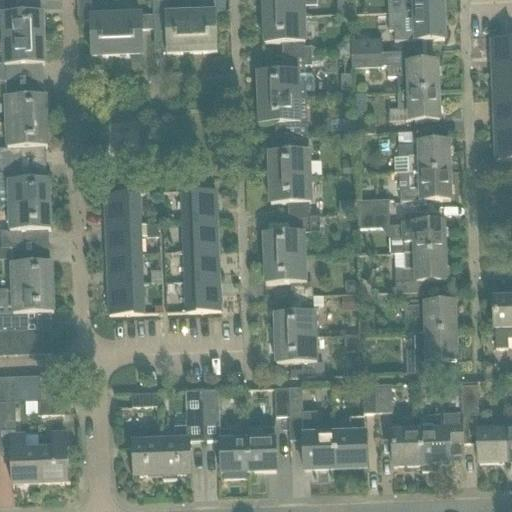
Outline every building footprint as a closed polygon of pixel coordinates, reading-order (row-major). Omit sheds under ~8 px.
[(2,18),(3,43),(44,42),(43,16),(17,17),(17,0),(3,1),(3,18),(2,18)] [(100,11),(92,12),(91,0),(78,0),(80,25),(91,24),(92,59),(124,58),(122,18),(100,19),(100,11)] [(305,20),(303,0),(263,0),(264,21),(305,20)] [(393,0),(393,1),(388,1),(389,16),(403,16),(443,14),(442,0),(393,0)] [(190,16),(166,16),(165,9),(162,2),(153,2),(153,18),(154,32),(165,32),(166,57),(192,56),(190,16)] [(192,56),(217,55),(215,3),(203,3),(203,15),(190,16),(192,56)] [(403,16),(389,16),(389,34),(394,34),(394,44),(424,43),(444,43),(443,14),(403,16)] [(142,18),(122,18),(124,58),(143,57),(142,32),(154,32),(153,18),(142,18)] [(290,46),(290,60),(312,59),(312,50),(304,51),(304,46),(305,45),(305,20),(264,21),(265,47),(290,46)] [(511,41),(491,42),(492,73),(511,72),(511,41)] [(44,67),(44,42),(3,43),(4,67),(0,67),(0,84),(20,84),(20,68),(44,67)] [(367,43),(368,56),(382,56),(381,43),(367,43)] [(382,56),(368,56),(351,57),(352,72),(383,70),(382,57),(382,56)] [(397,96),(438,95),(437,67),(404,68),(404,56),(382,57),(383,70),(386,70),(387,81),(396,81),(397,96)] [(258,76),(259,102),(307,100),(307,95),(314,94),(314,80),(312,78),(298,78),(298,74),(305,74),(305,69),(312,69),(312,59),(290,60),(282,60),(283,75),(258,76)] [(511,101),(511,72),(492,73),(493,103),(511,101)] [(0,101),(6,101),(6,126),(47,125),(46,99),(21,100),(20,84),(0,84),(0,101)] [(439,123),(438,95),(397,96),(397,113),(388,113),(389,125),(439,123)] [(307,124),(307,100),(299,100),(259,102),(260,127),(285,126),(285,141),(293,141),(308,141),(307,124)] [(511,101),(493,103),(494,133),(511,131),(511,101)] [(135,155),(134,116),(107,117),(108,156),(135,155)] [(355,121),(355,135),(355,138),(375,137),(375,125),(367,126),(367,119),(355,120),(355,121)] [(354,138),(353,122),(326,123),(327,139),(354,138)] [(48,150),(47,125),(6,126),(7,152),(0,151),(0,168),(23,167),(23,151),(48,150)] [(511,162),(511,131),(494,133),(495,163),(511,162)] [(311,180),(310,154),(308,154),(308,141),(293,141),(294,155),(269,156),(270,181),(311,180)] [(398,149),(398,161),(395,161),(396,177),(408,177),(449,175),(448,147),(398,149)] [(0,208),(9,208),(9,210),(50,208),(49,183),(24,184),(23,167),(0,168),(0,208)] [(351,167),(342,168),(343,177),(352,176),(351,167)] [(450,203),(449,175),(408,177),(409,193),(401,193),(401,205),(450,203)] [(311,205),(311,180),(270,181),(271,207),(296,206),(296,220),(310,220),(310,205),(311,205)] [(182,195),(183,226),(218,225),(216,194),(182,195)] [(105,198),(106,229),(140,227),(139,197),(105,198)] [(357,218),(388,217),(388,203),(356,204),(357,218)] [(51,234),(50,208),(9,210),(10,234),(0,234),(0,237),(0,248),(0,251),(27,250),(26,235),(51,234)] [(357,218),(358,232),(389,231),(388,217),(357,218)] [(264,237),(265,262),(304,261),(303,236),(320,236),(320,220),(310,220),(296,220),(288,220),(289,235),(264,237)] [(219,254),(218,225),(183,226),(184,250),(184,256),(219,254)] [(141,257),(140,227),(106,229),(107,259),(141,257)] [(404,257),(444,255),(443,227),(393,229),(393,242),(404,241),(404,257)] [(53,291),(52,265),(27,266),(27,250),(12,251),(13,268),(12,268),(12,269),(10,270),(10,291),(12,291),(12,292),(53,291)] [(184,256),(185,286),(220,284),(219,254),(184,256)] [(445,284),(444,255),(404,257),(405,273),(395,274),(396,298),(422,296),(422,285),(445,284)] [(142,287),(141,257),(107,259),(108,288),(142,287)] [(305,286),(304,261),(265,262),(266,287),(291,287),(291,302),(299,301),(314,300),(313,286),(305,286)] [(221,315),(220,284),(185,286),(187,316),(221,315)] [(144,318),(142,287),(108,288),(109,319),(144,318)] [(26,333),(29,333),(28,317),(54,316),(53,291),(12,292),(13,317),(0,316),(0,334),(3,335),(15,334),(26,333)] [(314,310),(314,300),(299,301),(300,315),(275,316),(276,342),(316,340),(315,314),(314,315),(314,310)] [(508,343),(511,343),(511,301),(494,302),(496,352),(508,352),(508,343)] [(415,337),(455,335),(454,307),(404,309),(404,322),(414,322),(415,337)] [(39,357),(51,357),(51,332),(38,333),(39,357)] [(26,333),(15,334),(16,358),(27,357),(26,333)] [(27,357),(39,357),(38,333),(29,333),(26,333),(27,357)] [(4,358),(16,358),(15,334),(3,335),(4,358)] [(456,364),(455,335),(415,337),(415,353),(406,353),(406,366),(456,364)] [(317,366),(316,340),(276,342),(277,367),(302,367),(302,381),(316,381),(316,366),(317,366)] [(496,383),(495,370),(485,370),(486,383),(496,383)] [(51,381),(52,405),(63,404),(63,380),(51,381)] [(29,406),(38,405),(41,405),(39,381),(28,382),(29,406)] [(39,381),(41,405),(52,405),(51,381),(39,381)] [(6,407),(15,406),(18,406),(17,382),(5,382),(6,407)] [(29,406),(28,382),(17,382),(18,406),(29,406)] [(375,389),(376,417),(393,417),(391,388),(375,389)] [(363,389),(364,418),(376,417),(375,389),(363,389)] [(479,434),(477,390),(462,390),(463,418),(464,448),(479,447),(479,467),(508,466),(507,433),(479,434)] [(275,393),(276,421),(289,420),(288,392),(275,393)] [(288,392),(289,420),(302,420),(303,420),(303,416),(302,392),(288,392)] [(175,447),(161,447),(162,479),(163,479),(163,484),(177,483),(177,478),(190,478),(188,446),(188,445),(204,444),(203,423),(202,395),(186,396),(186,424),(186,430),(174,430),(175,447)] [(218,395),(202,395),(203,423),(219,423),(218,395)] [(160,410),(159,397),(132,398),(132,411),(160,410)] [(52,405),(41,405),(38,405),(38,419),(65,418),(64,404),(63,404),(52,405)] [(6,407),(0,406),(0,430),(0,435),(16,434),(15,406),(6,407)] [(303,420),(302,420),(304,474),(335,472),(334,439),(318,440),(317,415),(303,416),(303,420)] [(450,468),(449,448),(464,448),(463,418),(421,420),(421,435),(423,469),(423,475),(440,475),(440,468),(450,468)] [(334,439),(335,472),(367,471),(365,422),(349,422),(350,439),(334,439)] [(135,480),(162,479),(161,447),(146,448),(146,431),(134,432),(134,447),(135,480)] [(248,445),(249,476),(276,475),(275,432),(263,432),(263,444),(248,445)] [(220,443),(221,477),(223,476),(223,482),(247,482),(247,476),(249,476),(248,445),(231,445),(231,433),(220,434),(220,443)] [(394,470),(423,469),(421,435),(392,436),(394,470)] [(40,453),(41,487),(70,486),(70,485),(67,485),(65,436),(53,437),(54,452),(40,453)] [(14,489),(41,487),(40,453),(25,454),(24,438),(11,439),(13,492),(14,492),(14,489)]
